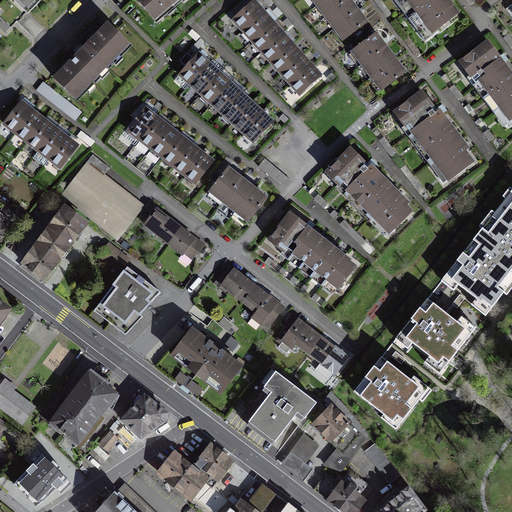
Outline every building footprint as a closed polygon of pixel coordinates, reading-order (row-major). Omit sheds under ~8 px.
[(12,0),(28,15),(42,2),(40,0),(12,0)] [(136,0),(157,24),(184,0),(136,0)] [(324,0),(316,6),(325,18),(348,0),(324,0)] [(348,0),(325,18),(334,30),(359,11),(351,0),(348,0)] [(449,0),(393,0),(426,43),(439,33),(441,34),(453,24),(450,21),(460,13),(449,0)] [(231,22),(241,32),(264,11),(254,1),(231,22)] [(241,32),(251,42),(273,22),(264,11),(241,32)] [(334,30),(343,41),(368,22),(359,11),(334,30)] [(108,22),(52,79),(78,103),(132,47),(108,22)] [(251,42),(260,53),(283,32),(273,22),(251,42)] [(260,53),(270,63),(293,42),(283,32),(260,53)] [(352,51),(361,64),(386,46),(376,33),(352,51)] [(511,71),(488,40),(458,62),(470,77),(468,79),(505,129),(509,126),(511,128),(511,127),(511,71)] [(270,63),(279,74),(302,53),(293,42),(270,63)] [(361,64),(371,78),(396,60),(386,46),(361,64)] [(178,76),(189,86),(210,62),(199,52),(178,76)] [(279,74),(289,84),(312,63),(302,53),(279,74)] [(371,78),(381,91),(406,73),(396,60),(371,78)] [(189,86),(200,96),(221,72),(210,62),(189,86)] [(289,84),(299,94),(321,73),(312,63),(289,84)] [(200,96),(211,106),(231,82),(221,72),(200,96)] [(83,112),(43,82),(37,91),(76,121),(83,112)] [(211,106),(221,115),(242,91),(231,82),(211,106)] [(402,129),(443,185),(475,163),(467,151),(470,149),(440,109),(439,110),(422,90),(392,112),(404,127),(402,129)] [(221,115),(232,125),(253,101),(242,91),(221,115)] [(22,101),(2,126),(61,171),(80,146),(22,101)] [(232,125),(242,135),(264,111),(253,101),(232,125)] [(125,132),(137,141),(158,115),(145,107),(125,132)] [(242,135),(253,145),(275,120),(264,111),(242,135)] [(137,141),(148,150),(169,125),(158,115),(137,141)] [(148,150),(160,159),(179,133),(169,125),(148,150)] [(95,142),(81,131),(77,137),(91,147),(95,142)] [(160,159),(171,167),(191,142),(179,133),(160,159)] [(171,167),(184,177),(203,151),(191,142),(171,167)] [(351,147),(324,172),(337,186),(335,189),(385,238),(414,212),(408,206),(411,204),(372,164),(370,166),(351,147)] [(184,177),(196,186),(214,161),(203,151),(184,177)] [(61,197),(118,241),(145,206),(105,174),(110,168),(93,155),(61,197)] [(292,181),(265,159),(258,167),(286,189),(292,181)] [(208,193),(222,203),(242,177),(228,167),(208,193)] [(222,203),(235,213),(255,187),(242,177),(222,203)] [(235,213),(249,223),(268,197),(255,187),(235,213)] [(474,240),(511,272),(511,191),(495,213),(492,211),(479,228),(482,230),(474,240)] [(0,229),(8,218),(0,212),(6,204),(0,199),(0,229)] [(89,223),(64,204),(20,264),(45,283),(89,223)] [(143,225),(183,257),(184,254),(192,261),(205,244),(158,208),(152,217),(150,216),(143,225)] [(290,212),(267,241),(282,252),(280,254),(333,296),(336,292),(341,297),(350,285),(346,281),(358,267),(351,261),(352,260),(290,212)] [(511,272),(474,240),(441,281),(454,291),(459,286),(476,299),(471,306),(486,318),(503,293),(507,296),(511,288),(511,272)] [(131,245),(124,241),(120,246),(127,251),(131,245)] [(131,259),(109,243),(97,261),(118,276),(131,259)] [(263,324),(269,329),(286,307),(270,294),(269,296),(229,264),(215,283),(255,313),(251,318),(261,326),(263,324)] [(113,287),(94,312),(126,336),(143,317),(141,316),(161,293),(127,268),(125,271),(124,271),(112,286),(113,287)] [(0,299),(0,326),(13,309),(0,299)] [(427,300),(400,333),(430,357),(426,363),(440,375),(476,328),(461,317),(456,323),(427,300)] [(305,321),(294,313),(274,337),(281,343),(278,347),(287,354),(291,349),(292,351),(296,346),(320,364),(315,371),(330,382),(334,376),(338,379),(352,359),(335,345),(334,346),(310,326),(312,324),(307,320),(305,321)] [(234,326),(224,317),(218,324),(227,333),(234,326)] [(192,327),(170,357),(221,396),(244,366),(192,327)] [(240,343),(231,337),(224,346),(233,353),(240,343)] [(382,358),(354,392),(384,416),(381,419),(397,431),(429,388),(414,377),(410,381),(382,358)] [(78,445),(79,447),(108,408),(112,411),(114,408),(119,399),(120,396),(118,395),(119,394),(109,386),(111,381),(100,376),(91,370),(90,372),(88,371),(48,424),(49,425),(48,426),(63,437),(74,449),(78,445)] [(204,389),(181,371),(175,380),(182,385),(191,392),(198,397),(204,389)] [(270,394),(248,423),(249,424),(247,427),(272,446),(297,414),(305,420),(317,403),(276,372),(263,388),(270,394)] [(0,409),(23,426),(37,406),(3,382),(0,387),(0,409)] [(191,392),(182,385),(180,388),(189,395),(191,392)] [(330,406),(311,425),(337,449),(323,467),(341,472),(369,435),(351,412),(331,391),(324,401),(330,406)] [(120,421),(141,441),(169,422),(169,412),(144,394),(120,421)] [(110,431),(99,445),(107,452),(119,439),(110,431)] [(305,434),(291,452),(306,464),(320,445),(305,434)] [(174,451),(156,475),(192,503),(207,484),(213,488),(217,482),(219,484),(235,462),(211,442),(194,465),(174,451)] [(376,443),(364,452),(390,484),(401,476),(376,443)] [(306,464),(291,452),(282,465),(303,481),(312,469),(306,464)] [(25,486),(38,505),(69,485),(56,465),(25,486)] [(326,473),(314,490),(341,511),(359,511),(368,501),(361,496),(368,484),(350,471),(344,479),(339,475),(335,480),(326,473)] [(98,511),(155,511),(125,483),(98,511)] [(299,511),(263,484),(248,504),(240,498),(232,510),(230,509),(227,511),(299,511)] [(388,502),(380,511),(428,511),(409,486),(388,502)]
